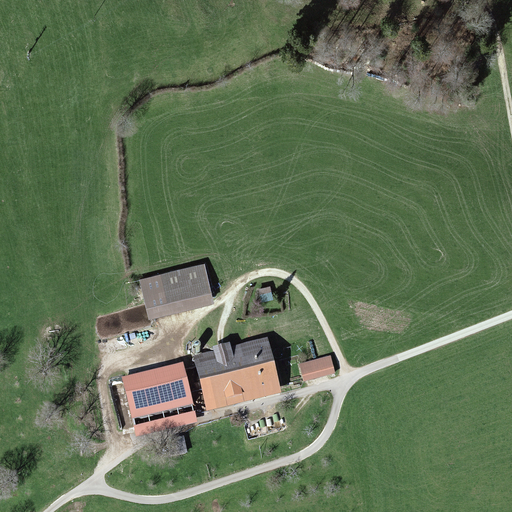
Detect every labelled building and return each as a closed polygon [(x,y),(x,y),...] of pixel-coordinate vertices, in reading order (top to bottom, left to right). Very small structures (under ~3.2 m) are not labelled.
[(203,264),(138,278),(146,314),(211,300),(203,264)] [(268,287),(257,289),(259,302),(270,300),(268,287)] [(213,356),(191,361),(204,415),(278,397),(264,343),(229,352),(228,349),(212,352),(213,356)] [(296,366),(301,384),(333,375),(328,358),(296,366)] [(176,366),(118,379),(131,436),(189,423),(176,366)]
